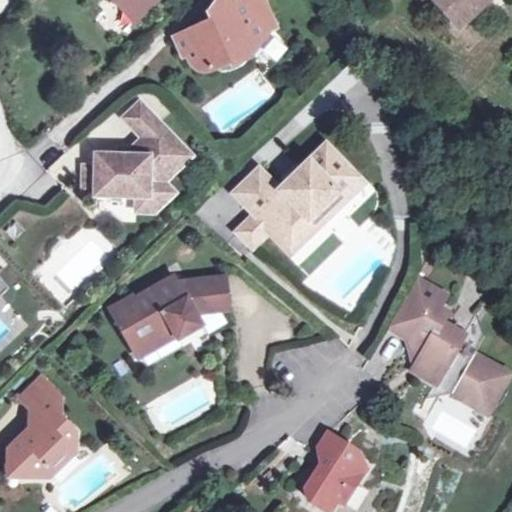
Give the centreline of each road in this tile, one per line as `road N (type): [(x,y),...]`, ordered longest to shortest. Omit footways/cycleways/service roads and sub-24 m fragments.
road 1 (residential): [(113,511),(294,412),(330,371)]
road 2 (unknown): [(1,159),(146,46)]
